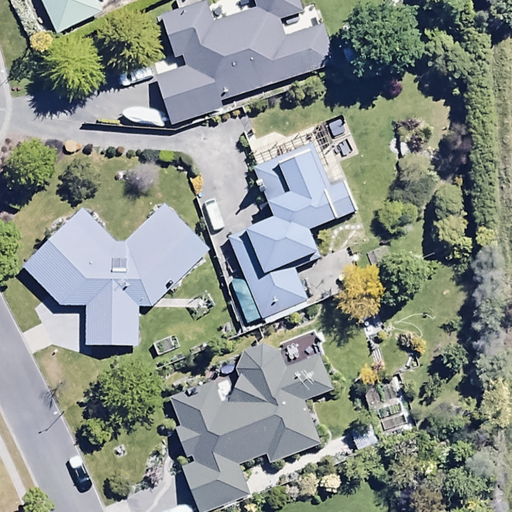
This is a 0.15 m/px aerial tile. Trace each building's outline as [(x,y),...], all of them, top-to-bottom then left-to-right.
[(38,0),(57,40),(101,20),(95,6),(107,0),(38,0)] [(227,115),(223,104),(333,72),(322,33),(288,43),(283,25),(304,19),(298,0),(251,0),(257,17),(214,29),(208,7),(162,20),(176,67),(184,65),(188,79),(156,88),(169,131),(227,115)] [(410,26),(402,0),(377,0),(388,33),(410,26)] [(272,219),(226,237),(259,319),(306,300),(292,265),(315,255),(305,230),(354,210),(331,154),(312,162),(306,147),(252,169),(272,219)] [(135,308),(150,308),(207,251),(162,206),(124,245),(115,244),(82,210),(22,268),(60,308),(81,308),(81,347),(135,348),(135,308)] [(178,470),(197,511),(207,511),(248,497),(237,467),(264,457),(266,464),(320,444),(304,402),(330,392),(316,355),(283,367),(277,351),(262,342),(238,352),(234,367),(240,379),(228,401),(220,403),(210,382),(167,402),(179,428),(171,432),(184,461),(189,459),(191,464),(178,470)] [(368,426),(346,432),(352,455),(374,449),(368,426)]
